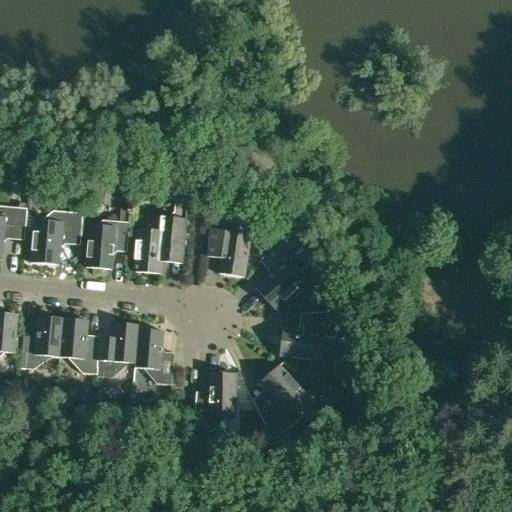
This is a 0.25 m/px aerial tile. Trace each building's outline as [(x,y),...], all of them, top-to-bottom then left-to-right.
[(167,250),(183,252),(188,197),(176,196),(173,222),(156,221),(144,230),(137,230),(133,273),(161,275),(163,253),(167,250)] [(238,226),(228,225),(230,206),(213,204),(209,248),(219,249),(222,253),(219,275),(244,278),(250,236),(244,235),(238,226)] [(0,261),(1,261),(3,244),(3,239),(7,236),(25,238),(27,209),(0,207),(0,261)] [(34,221),(30,264),(59,266),(61,244),(65,241),(81,243),(83,214),(53,212),(42,221),(34,221)] [(90,226),(86,269),(112,271),(113,252),(117,248),(127,249),(129,223),(103,221),(97,226),(90,226)] [(319,255),(309,240),(287,229),(280,236),(263,259),(272,270),(272,274),(255,289),(274,310),(307,281),(302,276),(302,269),(319,255)] [(338,287),(320,303),(329,313),(338,313),(351,312),(345,299),(338,287)] [(0,358),(5,354),(14,354),(17,315),(0,313),(0,358)] [(329,313),(310,314),(308,328),(304,331),(282,329),(279,357),(322,362),(323,355),(335,345),(338,313),(329,313)] [(60,358),(63,319),(38,317),(36,338),(24,337),(21,369),(37,371),(51,358),(60,358)] [(88,321),(63,319),(60,358),(68,359),(82,374),(97,376),(98,369),(97,369),(99,344),(86,342),(88,321)] [(126,365),(134,365),(135,366),(138,330),(139,330),(139,326),(114,324),(112,340),(100,339),(99,344),(97,369),(98,369),(97,376),(112,377),(119,371),(126,365)] [(163,332),(139,330),(138,330),(135,366),(134,365),(134,369),(143,370),(156,385),(172,386),(174,354),(162,353),(163,332)] [(258,385),(263,391),(273,401),(272,406),(260,417),(273,444),(302,418),(302,403),(308,398),(279,366),(258,385)] [(206,398),(196,397),(193,433),(212,433),(227,417),(234,418),(235,375),(210,374),(209,393),(206,398)] [(41,398),(41,413),(55,413),(55,399),(41,398)] [(83,407),(81,409),(82,414),(87,417),(91,413),(90,410),(90,408),(85,406),(83,407)]
